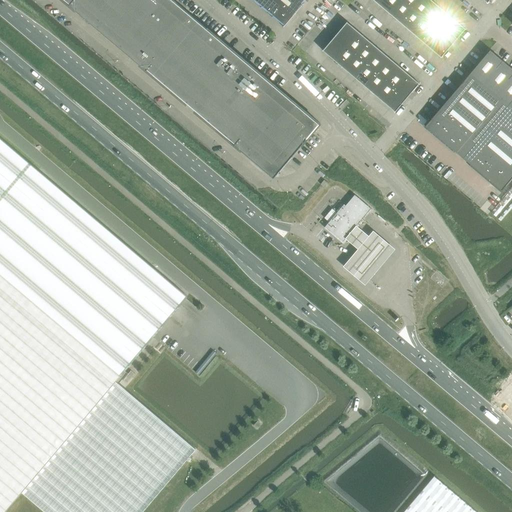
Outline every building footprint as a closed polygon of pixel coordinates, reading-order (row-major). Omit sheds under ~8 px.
[(173,0),(61,0),(75,12),(76,11),(83,17),(84,15),(133,58),(132,59),(139,65),(139,66),(185,105),(194,112),(240,152),(241,150),(274,177),(301,144),(302,145),(320,123),(208,28),(207,29),(173,0)] [(251,0),(284,27),(306,0),(251,0)] [(373,0),(441,57),(465,29),(431,0),(373,0)] [(347,22),(323,50),(395,112),(419,83),(347,22)] [(491,51),(471,73),(484,83),(503,61),(491,51)] [(511,68),(503,61),(484,83),(496,94),(511,75),(511,68)] [(471,73),(426,127),(463,158),(509,105),(496,94),(484,83),(471,73)] [(511,75),(496,94),(509,105),(511,101),(511,75)] [(511,107),(509,105),(463,158),(502,191),(511,178),(511,107)] [(0,511),(3,511),(21,492),(21,491),(115,381),(186,298),(0,138),(0,511)] [(329,184),(324,180),(321,184),(326,188),(329,184)] [(511,187),(491,212),(496,216),(501,221),(511,208),(511,187)] [(332,209),(324,218),(329,222),(324,227),(326,228),(343,242),(342,242),(343,243),(345,242),(344,242),(361,220),(362,221),(363,220),(362,219),(363,218),(366,215),(368,212),(370,210),(371,211),(372,209),(355,195),(349,201),(346,204),(346,205),(344,204),(337,212),(332,209)] [(372,232),(341,267),(363,286),(394,250),(372,232)] [(131,370),(123,380),(126,383),(135,374),(131,370)] [(115,381),(21,491),(21,492),(45,511),(142,511),(196,449),(115,381)] [(258,421),(253,425),(257,429),(262,424),(258,421)] [(477,511),(434,476),(427,484),(403,511),(477,511)]
